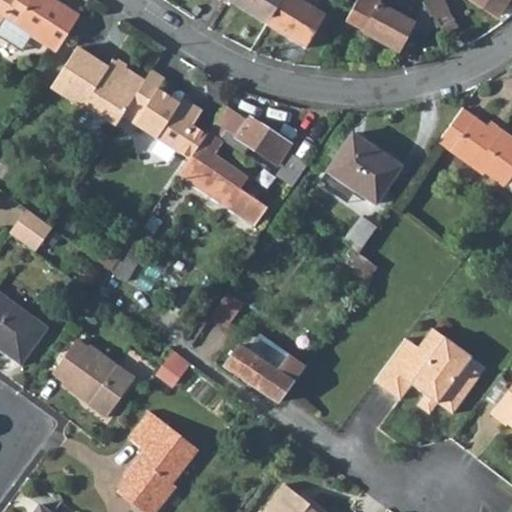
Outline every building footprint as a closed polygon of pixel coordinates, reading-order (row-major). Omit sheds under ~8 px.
[(0,0),(0,24),(3,19),(27,34),(54,52),(77,17),(51,0),(0,0)] [(226,0),(226,1),(264,25),(279,0),(226,0)] [(296,0),(279,0),(264,25),(303,49),(323,17),(296,0)] [(436,0),(431,0),(426,11),(438,37),(455,29),(444,4),(436,0)] [(511,0),(469,0),(469,1),(494,16),(501,6),(504,8),(509,0),(511,0)] [(376,4),(361,32),(397,52),(413,25),(376,4)] [(3,19),(0,24),(0,34),(19,46),(27,34),(3,19)] [(82,106),(113,127),(120,116),(126,108),(142,83),(111,62),(106,70),(75,49),(49,90),(80,109),(82,106)] [(142,83),(126,108),(139,117),(133,124),(174,152),(187,161),(189,157),(204,135),(192,126),(202,111),(181,97),(183,93),(178,90),(171,92),(169,96),(158,88),(165,79),(151,70),(142,83)] [(223,107),(207,131),(219,140),(224,135),(273,168),(288,146),(248,119),(245,122),(223,107)] [(463,107),(438,142),(482,174),(484,173),(487,175),(511,137),(497,126),(494,130),(463,107)] [(126,108),(120,116),(133,124),(139,117),(126,108)] [(204,135),(189,157),(192,159),(180,176),(253,226),(264,209),(222,180),(228,171),(211,158),(222,142),(219,140),(207,131),(204,135)] [(350,134),(324,172),(357,194),(372,205),(399,167),(350,134)] [(511,137),(487,175),(504,187),(511,175),(511,137)] [(289,155),(274,177),(290,188),(305,166),(289,155)] [(357,194),(324,172),(316,184),(349,206),(357,194)] [(24,209),(8,233),(33,251),(50,227),(47,226),(24,209)] [(360,217),(342,242),(357,253),(375,228),(360,217)] [(357,253),(351,262),(369,275),(375,267),(357,253)] [(0,294),(0,350),(16,362),(43,325),(0,294)] [(216,305),(209,317),(225,327),(240,305),(224,294),(216,305)] [(400,340),(370,383),(394,402),(407,384),(421,394),(416,400),(428,409),(432,403),(448,415),(477,376),(461,364),(467,357),(428,328),(412,349),(400,340)] [(69,338),(47,370),(85,398),(82,402),(101,416),(129,375),(83,343),(81,347),(69,338)] [(287,383),(291,385),(303,368),(280,353),(275,360),(260,351),(254,358),(237,347),(223,365),(274,401),(287,383)] [(511,382),(487,414),(503,426),(510,417),(511,419),(511,382)] [(129,471),(113,491),(140,511),(153,511),(174,486),(170,482),(196,449),(145,410),(125,436),(140,449),(125,468),(129,471)] [(306,502),(281,484),(258,511),(327,511),(310,498),(306,502)] [(46,511),(35,503),(28,511),(46,511)]
